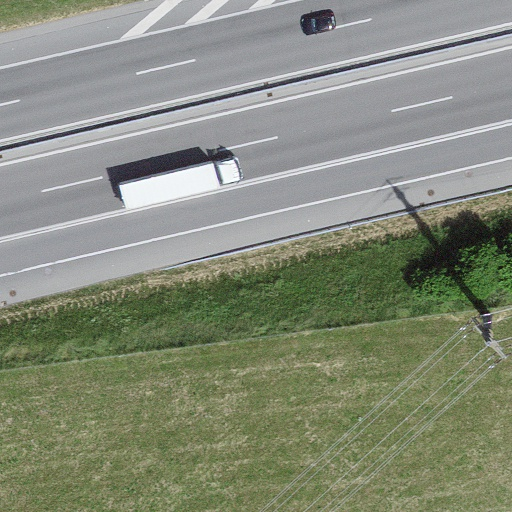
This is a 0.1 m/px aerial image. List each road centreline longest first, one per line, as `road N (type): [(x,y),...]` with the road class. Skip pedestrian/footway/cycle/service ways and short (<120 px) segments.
road 1 (motorway): [(438,0),(0,101)]
road 2 (motorway): [(189,161),(511,86)]
road 3 (motorway): [(0,238),(189,161)]
road 4 (motorway): [(0,204),(189,161)]
